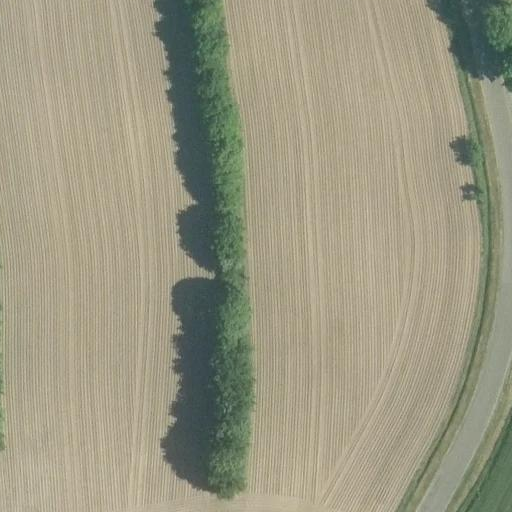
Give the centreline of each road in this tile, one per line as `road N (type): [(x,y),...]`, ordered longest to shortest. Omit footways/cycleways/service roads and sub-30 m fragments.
road 1 (unclassified): [(429,511),(487,394),(511,282)]
road 2 (unclassified): [(511,189),(472,0)]
